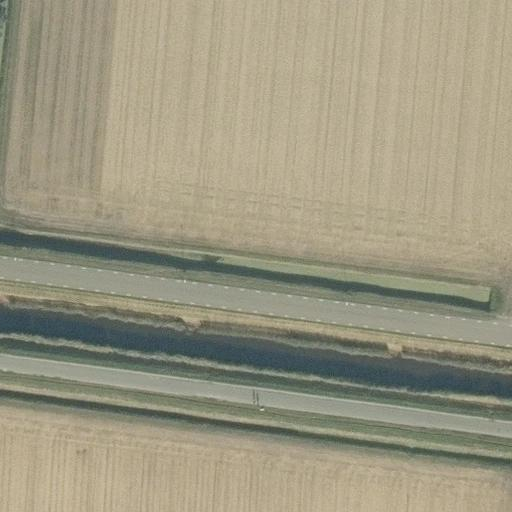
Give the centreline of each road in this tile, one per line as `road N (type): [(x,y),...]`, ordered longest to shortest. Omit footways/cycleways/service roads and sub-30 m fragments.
road 1 (unclassified): [(511,430),(0,360)]
road 2 (secondary): [(511,335),(0,266)]
